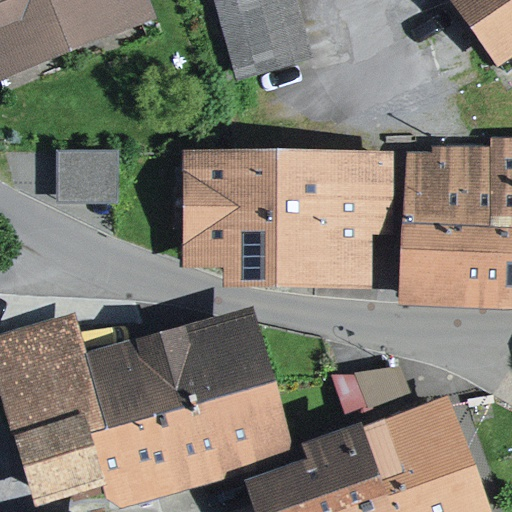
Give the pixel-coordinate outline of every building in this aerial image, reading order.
[(0,0),(0,63),(135,10),(130,0),(0,0)] [(221,0),(242,73),(303,57),(287,0),(221,0)] [(511,0),(458,0),(456,2),(508,75),(511,72),(511,0)] [(414,194),(412,227),(511,230),(511,151),(437,150),(437,195),(414,194)] [(113,200),(112,153),(62,154),(62,200),(113,200)] [(233,277),(315,278),(316,157),(195,156),(194,257),(233,257),(233,277)] [(381,158),(316,157),(315,278),(359,278),(360,225),(381,225),(381,158)] [(511,230),(412,227),(408,299),(497,303),(511,302),(511,230)] [(82,414),(89,437),(252,391),(237,336),(80,381),(64,324),(0,342),(0,374),(4,373),(24,435),(82,414)] [(397,396),(390,372),(361,378),(369,406),(397,396)] [(368,405),(361,378),(333,377),(345,414),(368,405)] [(267,446),(252,391),(89,437),(105,490),(267,446)] [(373,504),(454,476),(430,409),(351,440),(353,444),(373,504)] [(105,490),(89,437),(82,414),(28,434),(46,495),(76,486),(80,498),(105,490)] [(267,511),(350,511),(373,504),(353,444),(297,464),(302,478),(261,490),(265,504),(267,511)] [(375,511),(466,511),(454,476),(373,504),(375,511)]
